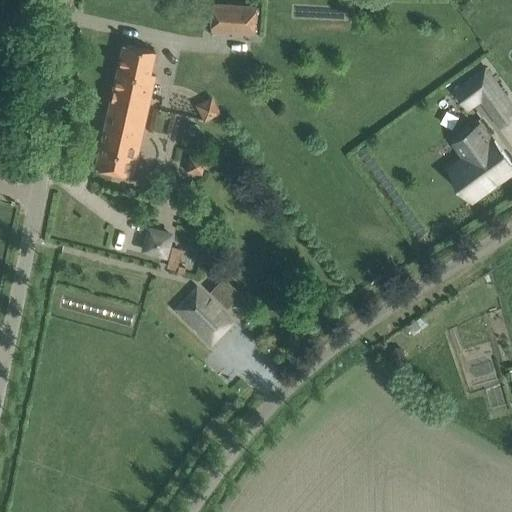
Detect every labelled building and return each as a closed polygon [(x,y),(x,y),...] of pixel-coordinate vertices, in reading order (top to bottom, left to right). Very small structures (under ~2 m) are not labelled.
[(255,33),(257,6),(214,4),(212,30),(255,33)] [(134,94),(150,97),(154,75),(149,74),(154,51),(123,44),(112,91),(134,96),(134,94)] [(508,97),(486,68),(456,89),(469,107),(481,98),(490,110),(508,97)] [(132,176),(150,97),(134,94),(134,96),(112,91),(95,168),(132,176)] [(195,102),(201,122),(219,116),(213,97),(195,102)] [(480,124),(475,128),(464,136),(472,147),(471,147),(476,154),(451,172),(471,199),(466,202),(467,203),(511,170),(511,163),(495,140),(493,142),(480,124)] [(214,226),(199,222),(195,236),(210,240),(214,226)] [(170,234),(152,229),(149,229),(143,250),(165,256),(170,234)] [(196,289),(177,309),(211,342),(231,323),(196,289)] [(415,320),(408,325),(415,334),(421,328),(415,320)] [(391,351),(390,357),(394,361),(400,362),(405,359),(405,353),(401,348),(395,348),(391,351)]
